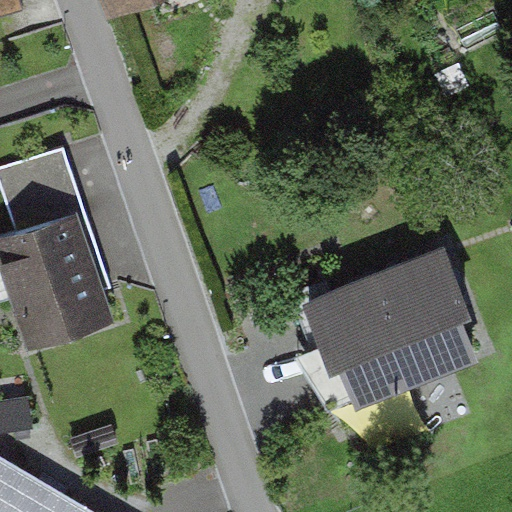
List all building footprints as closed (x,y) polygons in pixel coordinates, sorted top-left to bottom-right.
[(0,0),(0,10),(31,2),(30,0),(0,0)] [(101,0),(109,21),(165,0),(101,0)] [(126,326),(86,206),(0,234),(0,271),(29,358),(126,326)] [(450,251),(300,301),(338,415),(488,365),(450,251)] [(91,511),(0,458),(0,511),(91,511)]
